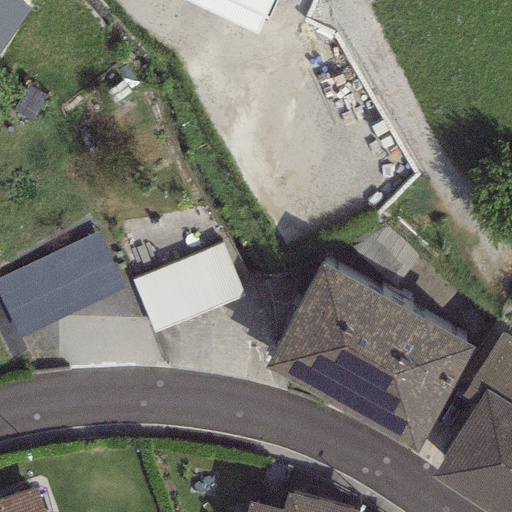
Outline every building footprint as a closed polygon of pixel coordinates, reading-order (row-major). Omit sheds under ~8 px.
[(104,223),(0,266),(0,282),(15,318),(124,271),(104,223)] [(245,288),(222,236),(131,275),(154,327),(245,288)] [(474,350),(320,266),(263,369),(418,453),(474,350)] [(511,340),(498,332),(459,396),(476,406),(484,392),(511,409),(511,340)] [(511,511),(511,409),(484,392),(476,406),(430,479),(484,511),(511,511)] [(0,511),(42,511),(34,488),(0,500),(0,511)] [(352,511),(285,495),(281,511),(247,503),(244,511),(352,511)]
